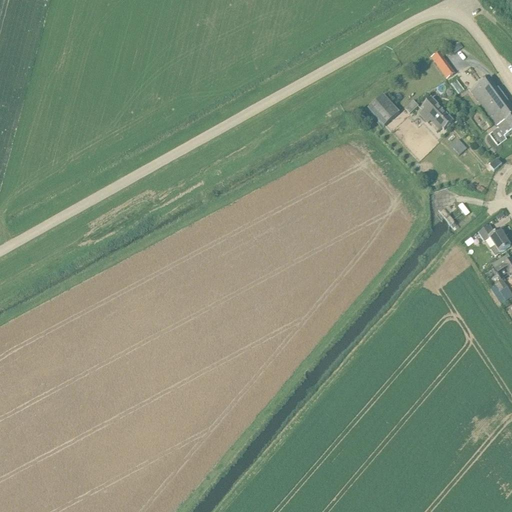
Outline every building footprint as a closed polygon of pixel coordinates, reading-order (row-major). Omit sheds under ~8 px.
[(447,81),(455,75),(441,55),(440,53),(430,59),(445,80),(446,80),(447,81)] [(511,109),(490,79),(470,93),(480,106),(497,129),(504,139),(511,133),(511,109)] [(384,128),(399,114),(383,96),(367,110),(384,128)] [(423,111),(418,116),(427,126),(430,123),(431,124),(439,132),(442,129),(444,131),(453,122),(443,112),(431,100),(422,109),(423,111)] [(410,116),(418,107),(413,102),(405,110),(410,116)] [(459,157),(467,150),(459,141),(451,148),(459,157)] [(500,167),(501,166),(497,161),(490,168),(494,173),(500,167)] [(466,217),(469,214),(462,205),(458,208),(466,217)] [(494,236),(489,228),(478,235),(484,244),(489,240),(494,248),(490,251),(494,258),(498,255),(499,256),(510,248),(500,232),(494,236)] [(508,257),(492,267),(497,275),(498,274),(503,282),(509,279),(511,276),(511,260),(511,262),(508,257)] [(497,275),(490,279),(495,288),(503,283),(503,282),(498,274),(497,275)] [(490,291),(500,307),(505,303),(506,303),(511,299),(511,296),(507,289),(504,283),(503,283),(495,288),(490,291)]
